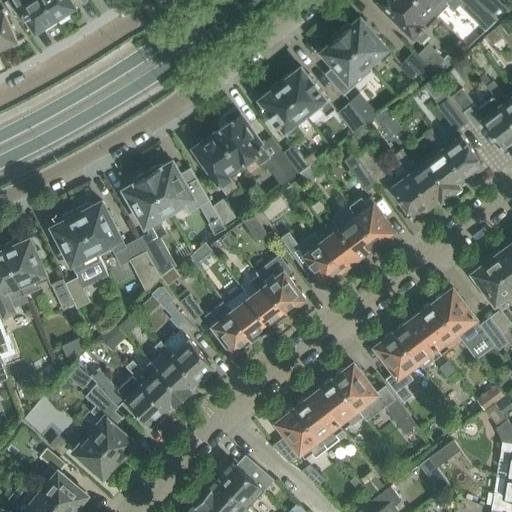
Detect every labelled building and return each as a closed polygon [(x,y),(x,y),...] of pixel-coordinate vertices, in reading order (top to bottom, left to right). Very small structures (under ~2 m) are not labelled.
[(44,0),(6,0),(5,1),(18,19),(25,15),(36,31),(44,26),(45,28),(58,20),(44,0)] [(44,0),(58,20),(70,13),(68,10),(76,6),(72,0),(44,0)] [(436,16),(420,0),(377,0),(414,38),(415,36),(421,42),(430,33),(424,28),(436,16)] [(420,0),(436,16),(448,5),(453,10),(460,3),(457,0),(420,0)] [(477,0),(470,0),(463,7),(480,24),(491,13),(477,0)] [(510,9),(500,0),(477,0),(491,13),(497,19),(510,9)] [(0,49),(19,41),(4,8),(0,9),(0,49)] [(345,22),(337,29),(370,65),(381,55),(384,58),(392,51),(390,48),(361,16),(353,23),(345,22)] [(501,35),(495,26),(485,34),(491,42),(501,35)] [(370,65),(337,29),(330,36),(330,44),(322,51),(351,83),(353,85),(361,77),(359,75),(370,65)] [(429,42),(419,52),(418,53),(434,69),(445,58),(429,42)] [(418,53),(419,52),(415,48),(399,65),(412,77),(414,75),(419,80),(423,77),(424,78),(434,69),(418,53)] [(287,74),(279,80),(306,116),(320,105),(327,114),(333,109),(302,67),(291,75),(287,74)] [(306,116),(279,80),(271,87),(270,90),(260,99),(285,132),(292,141),(302,134),(295,125),(306,116)] [(511,90),(506,95),(494,80),(487,85),(495,95),(499,100),(498,100),(511,118),(511,90)] [(511,118),(498,100),(499,100),(495,95),(479,108),(463,86),(452,95),(476,127),(485,120),(505,146),(511,140),(511,118)] [(360,91),(349,101),(368,121),(379,112),(360,91)] [(384,106),(395,119),(405,110),(393,97),(384,106)] [(468,122),(449,97),(438,105),(456,130),(468,122)] [(368,121),(349,101),(338,111),(354,132),(368,121)] [(272,135),(271,136),(259,144),(239,115),(216,131),(243,168),(256,158),(260,163),(261,163),(265,169),(269,166),(282,185),(299,172),(283,151),(284,150),(272,135)] [(430,126),(423,132),(431,143),(438,138),(430,126)] [(243,168),(216,131),(203,141),(202,140),(201,139),(199,138),(197,138),(195,139),(194,140),(193,140),(193,141),(192,142),(192,143),(192,144),(192,145),(193,146),(193,147),(217,181),(219,181),(220,183),(220,184),(226,193),(238,185),(231,176),(243,168)] [(443,144),(443,145),(466,175),(468,174),(471,175),(476,171),(476,168),(483,163),(460,132),(454,136),(453,134),(442,143),(443,144)] [(295,142),(284,150),(283,151),(299,172),(300,171),(310,163),(295,142)] [(432,201),(401,160),(386,171),(367,145),(356,153),(360,159),(377,182),(381,187),(388,181),(414,215),(422,209),(425,210),(431,205),(431,202),(432,201)] [(466,175),(443,145),(426,157),(452,192),(461,185),(458,181),(466,175)] [(452,192),(426,157),(416,165),(403,147),(396,152),(401,160),(432,201),(440,195),(442,199),(452,192)] [(317,159),(310,163),(300,171),(308,182),(325,169),(317,159)] [(360,159),(350,167),(367,190),(377,182),(360,159)] [(181,176),(172,161),(163,166),(163,165),(162,165),(161,164),(160,164),(158,164),(146,172),(170,213),(185,205),(190,213),(210,201),(191,170),(181,176)] [(170,213),(146,172),(133,179),(132,180),(132,181),(132,182),(132,183),(133,184),(124,189),(145,225),(149,223),(153,232),(141,239),(161,275),(176,263),(161,236),(168,232),(160,219),(170,213)] [(370,195),(362,201),(359,197),(349,205),(378,244),(387,237),(386,236),(395,229),(370,195)] [(274,196),(262,205),(279,228),(291,219),(274,196)] [(224,197),(212,205),(220,218),(223,224),(237,215),(224,197)] [(319,200),(310,206),(316,215),(325,209),(319,200)] [(125,247),(102,201),(92,206),(90,201),(75,209),(98,254),(112,247),(121,264),(123,263),(124,265),(132,261),(147,291),(162,276),(161,275),(141,239),(139,240),(138,239),(125,247)] [(378,244),(349,205),(332,217),(335,221),(334,222),(359,256),(368,250),(369,251),(378,244)] [(107,273),(98,254),(75,209),(60,217),(62,221),(52,226),(72,265),(73,265),(78,275),(66,281),(75,302),(77,307),(91,299),(84,285),(107,273)] [(253,212),(243,219),(258,240),(268,232),(253,212)] [(220,218),(210,225),(216,235),(225,227),(223,224),(220,218)] [(359,256),(334,222),(327,227),(329,232),(320,239),(343,271),(353,264),(351,262),(359,256)] [(226,234),(219,239),(227,250),(234,245),(226,234)] [(47,277),(30,238),(18,243),(16,240),(3,245),(20,286),(23,285),(26,292),(39,286),(37,282),(47,277)] [(343,271),(320,239),(313,244),(309,240),(301,247),(303,251),(303,252),(324,282),(332,276),(334,278),(343,271)] [(0,308),(3,316),(16,311),(14,307),(27,301),(23,293),(26,292),(23,285),(20,286),(3,245),(0,246),(0,308)] [(511,250),(509,246),(502,252),(496,250),(488,256),(511,287),(511,250)] [(259,274),(287,311),(288,310),(291,311),(296,307),(296,304),(305,297),(287,273),(291,270),(280,255),(258,272),(259,274)] [(511,293),(511,287),(488,256),(480,262),(480,267),(481,267),(473,273),(496,305),(498,304),(500,307),(491,315),(497,323),(503,332),(511,325),(511,321),(503,309),(509,303),(505,298),(511,293)] [(287,311),(259,274),(250,280),(256,288),(247,295),(271,327),(281,320),(279,317),(287,311)] [(75,302),(66,281),(64,277),(52,283),(64,308),(75,302)] [(214,365),(188,337),(185,334),(194,326),(171,300),(174,297),(163,285),(159,285),(152,291),(173,315),(170,317),(181,328),(165,343),(173,351),(172,352),(198,380),(199,379),(202,379),(207,374),(207,372),(214,365)] [(486,331),(452,287),(444,294),(440,293),(435,297),(434,301),(433,302),(461,339),(463,337),(469,344),(486,331)] [(203,309),(194,297),(190,292),(181,299),(195,319),(205,312),(203,309)] [(247,295),(229,309),(252,338),(260,332),(262,334),(271,327),(247,295)] [(252,338),(229,309),(224,301),(205,315),(233,352),(242,345),(245,345),(250,342),(251,339),(252,338)] [(461,339),(433,302),(431,303),(428,303),(422,307),(422,310),(414,316),(442,353),(461,339)] [(491,315),(480,323),(486,331),(500,349),(511,341),(503,332),(497,323),(491,315)] [(136,324),(128,316),(118,325),(126,334),(136,324)] [(396,330),(395,331),(419,363),(422,368),(442,353),(414,316),(405,323),(402,323),(396,327),(396,330)] [(0,317),(0,350),(2,355),(15,350),(0,317)] [(384,339),(376,346),(395,371),(385,378),(403,402),(412,395),(405,385),(413,379),(408,371),(419,363),(395,331),(393,332),(389,332),(384,336),(384,339)] [(164,355),(154,365),(183,396),(183,393),(186,394),(191,389),(191,386),(198,380),(172,352),(173,351),(165,343),(162,339),(155,345),(164,355)] [(0,380),(10,377),(0,350),(0,380)] [(449,359),(440,366),(448,376),(456,370),(449,359)] [(133,360),(127,366),(136,375),(142,369),(133,360)] [(142,369),(136,375),(141,380),(140,382),(166,409),(174,403),(177,403),(181,399),(181,395),(183,396),(154,365),(151,361),(142,369)] [(337,375),(335,377),(359,409),(364,415),(366,418),(385,404),(395,396),(386,384),(377,392),(354,362),(345,369),(342,368),(337,372),(337,375)] [(99,368),(90,376),(94,380),(110,396),(119,388),(99,368)] [(166,409),(140,382),(141,380),(136,375),(134,373),(119,388),(110,396),(114,400),(117,404),(125,397),(150,424),(157,418),(160,418),(165,413),(165,411),(166,409)] [(324,385),(316,391),(343,428),(349,423),(351,425),(364,415),(359,409),(335,377),(333,378),(330,377),(324,382),(324,385)] [(99,423),(91,432),(122,460),(128,452),(129,451),(129,450),(129,449),(129,448),(129,447),(128,446),(134,440),(115,424),(124,414),(115,406),(117,404),(114,400),(110,396),(94,380),(83,392),(94,402),(90,406),(101,416),(96,421),(99,423)] [(477,397),(482,404),(484,408),(498,397),(491,387),(477,397)] [(336,433),(343,428),(316,391),(307,398),(303,397),(298,401),(298,405),(296,406),(328,448),(341,438),(336,433)] [(396,395),(395,396),(385,404),(406,433),(418,424),(396,395)] [(328,448),(296,406),(295,407),(291,407),(286,410),(287,414),(276,421),(301,453),(305,457),(312,452),(316,457),(328,448)] [(511,423),(508,417),(496,426),(503,440),(500,458),(497,474),(511,475),(511,423)] [(122,460),(91,432),(83,442),(80,439),(72,448),(103,475),(108,468),(110,469),(111,469),(113,469),(114,468),(122,460)] [(58,433),(50,442),(63,453),(71,445),(58,433)] [(283,437),(273,445),(290,461),(298,455),(283,437)] [(454,439),(442,447),(449,454),(460,447),(454,439)] [(47,471),(39,480),(43,484),(76,511),(82,505),(81,500),(88,492),(57,466),(57,467),(54,464),(61,456),(48,445),(40,454),(52,464),(47,471)] [(438,465),(430,455),(420,463),(428,473),(438,465)] [(390,469),(380,457),(372,463),(382,475),(390,469)] [(219,478),(218,478),(248,506),(274,478),(254,461),(245,471),(236,463),(234,461),(227,468),(224,469),(218,475),(219,478)] [(309,462),(302,470),(317,485),(324,477),(309,462)] [(374,472),(365,480),(374,490),(383,482),(374,472)] [(362,482),(353,473),(349,477),(358,486),(362,482)] [(511,475),(497,474),(495,491),(492,507),(511,509),(511,475)] [(254,511),(248,506),(218,478),(211,486),(208,486),(201,493),(221,511),(254,511)] [(75,511),(76,511),(43,484),(34,494),(20,483),(15,490),(40,511),(75,511)] [(401,511),(395,504),(402,499),(391,484),(361,507),(364,511),(401,511)] [(40,511),(15,490),(9,497),(22,508),(19,511),(40,511)] [(194,504),(188,511),(221,511),(201,493),(194,501),(194,504)]
